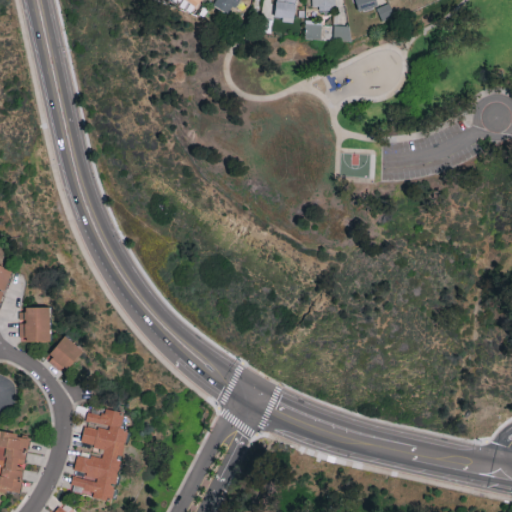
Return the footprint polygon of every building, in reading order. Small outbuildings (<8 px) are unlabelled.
[(236,0),(216,0),(214,4),(230,13),(236,0)] [(276,0),(275,18),(295,19),(296,0),(276,0)] [(333,0),(312,0),(313,8),(334,7),(333,0)] [(355,0),(358,10),(378,5),(376,0),(355,0)] [(381,20),(394,15),(389,2),(377,7),(381,20)] [(321,39),(321,22),(306,21),(305,38),(321,39)] [(333,39),(349,40),(350,25),(334,24),(333,39)] [(0,303),(13,269),(0,264),(0,303)] [(50,307),(19,308),(19,321),(19,340),(50,340),(50,307)] [(83,351),(66,336),(48,356),(65,371),(83,351)] [(70,490),(93,495),(93,497),(112,501),(127,429),(120,427),(123,412),(103,408),(103,411),(89,408),(86,423),(85,423),(81,442),(104,447),(102,458),(77,453),(74,470),(84,472),(83,477),(74,475),(70,490)] [(29,435),(0,431),(0,490),(21,493),(29,435)]
